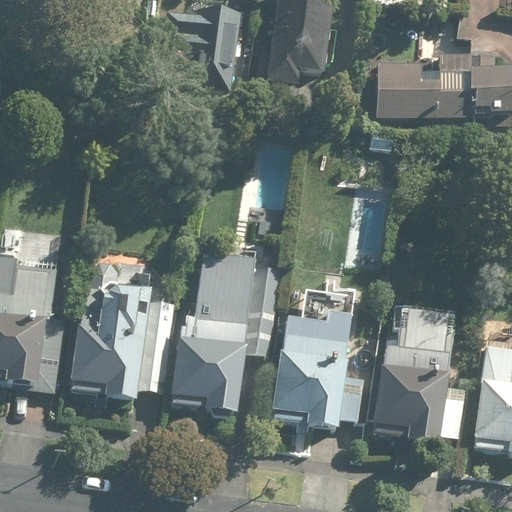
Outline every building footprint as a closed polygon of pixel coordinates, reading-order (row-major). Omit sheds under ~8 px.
[(284,0),(273,82),(307,86),(309,73),(329,76),(338,12),(328,11),(329,0),(284,0)] [(239,54),(242,54),(245,17),(174,12),(171,58),(203,60),(201,100),(235,103),(239,54)] [(511,72),(477,72),(429,72),(429,67),(383,65),(381,122),(477,125),(477,121),(511,122),(511,72)] [(280,241),(292,156),(250,150),(238,235),(280,241)] [(54,262),(55,235),(44,234),(44,242),(39,242),(39,234),(10,232),(8,258),(0,257),(0,378),(10,379),(9,397),(59,400),(61,363),(51,363),(56,281),(46,280),(46,271),(40,271),(41,261),(54,262)] [(262,277),(263,263),(203,258),(198,322),(189,322),(188,334),(184,334),(178,416),(247,421),(252,358),(277,360),(283,279),(262,277)] [(125,290),(127,265),(103,263),(101,288),(88,287),(78,389),(109,392),(109,401),(143,404),(144,395),(170,398),(180,295),(125,290)] [(454,394),(459,320),(404,317),(402,356),(386,355),(380,442),(448,446),(448,442),(465,444),(468,395),(454,394)] [(352,391),(355,322),(331,321),(330,328),(290,327),(289,357),(283,357),(280,416),(313,417),(313,431),(348,432),(348,423),(365,424),(366,392),(352,391)] [(511,342),(489,340),(479,452),(511,454),(511,342)]
